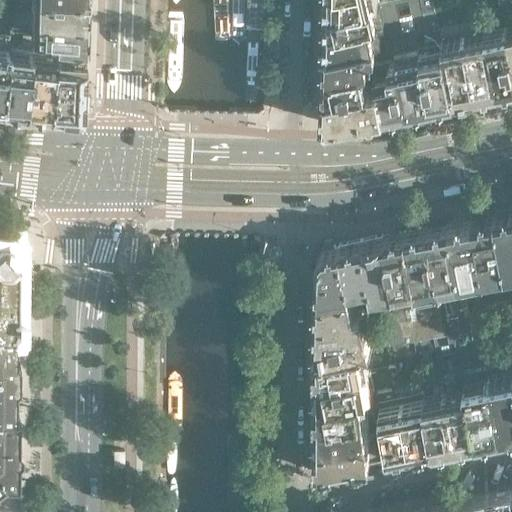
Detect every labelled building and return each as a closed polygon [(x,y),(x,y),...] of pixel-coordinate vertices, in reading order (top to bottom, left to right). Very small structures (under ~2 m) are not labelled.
[(86,14),(86,0),(35,0),(35,10),(86,14)] [(264,28),(265,26),(265,0),(247,0),(247,26),(248,28),(249,29),(251,30),(252,31),(254,31),(256,31),(258,31),(259,31),(261,30),(262,29),(264,28)] [(440,26),(436,6),(425,8),(423,0),(374,0),(326,11),(325,51),(375,40),(385,38),(393,36),(416,31),(440,26)] [(374,0),(373,0),(326,0),(326,11),(374,0)] [(511,83),(511,54),(506,27),(496,29),(500,24),(496,8),(480,11),(485,31),(497,87),(511,83)] [(85,38),(86,14),(35,10),(30,9),(29,20),(35,20),(35,32),(60,35),(68,36),(85,38)] [(455,96),(443,40),(440,26),(416,31),(420,52),(431,101),(455,96)] [(497,87),(485,31),(464,36),(476,91),(497,87)] [(83,104),(85,38),(68,36),(66,50),(58,49),(58,55),(52,107),(83,111),(83,104)] [(396,49),(393,36),(385,38),(387,51),(396,49)] [(476,91),(464,36),(443,40),(455,96),(476,91)] [(368,63),(366,52),(376,50),(375,40),(325,51),(324,70),(324,72),(365,64),(368,63)] [(0,101),(26,104),(32,51),(6,47),(0,98),(0,101)] [(52,107),(58,55),(32,51),(26,104),(52,107)] [(431,101),(420,52),(397,57),(407,106),(431,101)] [(407,106),(397,57),(390,58),(392,67),(375,70),(378,82),(384,111),(407,106)] [(369,84),(365,64),(324,72),(323,94),(369,84)] [(378,82),(369,84),(323,94),(323,96),(322,118),(323,119),(329,123),(362,116),(373,113),(384,111),(378,82)] [(511,264),(511,206),(494,210),(506,266),(511,264)] [(506,266),(494,210),(472,215),(484,271),(506,266)] [(484,271),(472,215),(449,220),(461,276),(484,271)] [(461,276),(449,220),(449,219),(427,224),(439,280),(461,276)] [(18,269),(19,263),(19,262),(19,246),(19,245),(19,244),(19,243),(19,231),(11,223),(5,222),(0,221),(0,320),(15,321),(18,321),(18,320),(18,319),(18,318),(18,317),(18,289),(19,289),(19,288),(19,287),(18,286),(18,271),(19,270),(18,269)] [(450,333),(439,280),(427,224),(383,233),(394,284),(399,303),(378,308),(381,323),(369,325),(316,337),(315,356),(364,347),(450,333)] [(394,284),(383,233),(362,238),(371,280),(373,288),(394,284)] [(371,280),(362,238),(340,242),(349,285),(371,280)] [(350,289),(349,285),(340,242),(322,246),(318,251),(317,296),(350,289)] [(355,309),(350,289),(317,296),(316,316),(355,309)] [(511,319),(511,310),(510,303),(494,307),(497,323),(511,319)] [(369,325),(365,307),(355,309),(316,316),(316,337),(369,325)] [(15,349),(15,321),(0,320),(0,363),(18,363),(18,352),(15,349)] [(367,371),(364,347),(315,356),(315,380),(367,371)] [(0,405),(14,406),(15,378),(18,375),(18,363),(0,363),(0,405)] [(511,428),(511,370),(489,376),(500,431),(511,428)] [(370,390),(367,371),(315,380),(315,399),(363,391),(370,390)] [(500,431),(489,376),(465,381),(466,390),(476,436),(500,431)] [(476,436),(466,390),(446,394),(455,440),(476,436)] [(366,415),(363,391),(315,399),(315,424),(366,415)] [(455,440),(446,394),(426,398),(426,400),(435,444),(455,440)] [(435,444),(426,400),(403,405),(411,449),(435,444)] [(17,406),(14,406),(0,405),(0,472),(17,472),(17,406)] [(411,449),(403,405),(381,409),(385,433),(388,454),(411,449)] [(370,436),(366,415),(315,424),(315,446),(370,436)] [(228,502),(250,502),(250,431),(228,431),(228,502)] [(388,454),(385,433),(370,436),(315,446),(315,470),(388,454)] [(124,461),(124,448),(113,448),(113,461),(124,461)] [(511,511),(511,489),(511,491),(494,494),(494,493),(493,493),(496,511),(511,511)] [(496,511),(493,493),(491,493),(492,495),(474,498),(476,511),(496,511)] [(476,511),(474,498),(474,497),(453,501),(454,505),(455,511),(476,511)] [(455,511),(454,505),(453,501),(431,506),(431,507),(433,507),(433,509),(433,511),(455,511)]
